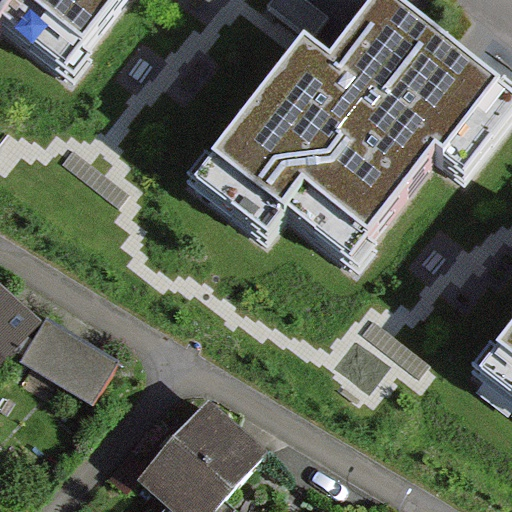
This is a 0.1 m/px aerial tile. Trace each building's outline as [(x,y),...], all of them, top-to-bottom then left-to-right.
[(0,0),(0,9),(7,0),(34,0),(83,37),(111,0),(0,0)] [(371,0),(330,53),(305,34),(214,151),(286,207),(305,183),(369,232),(436,146),(442,151),(500,76),(401,0),(371,0)] [(109,373),(0,276),(0,378),(8,369),(66,421),(109,373)] [(511,322),(498,340),(511,351),(511,322)] [(247,511),(290,464),(227,408),(154,490),(178,511),(247,511)]
